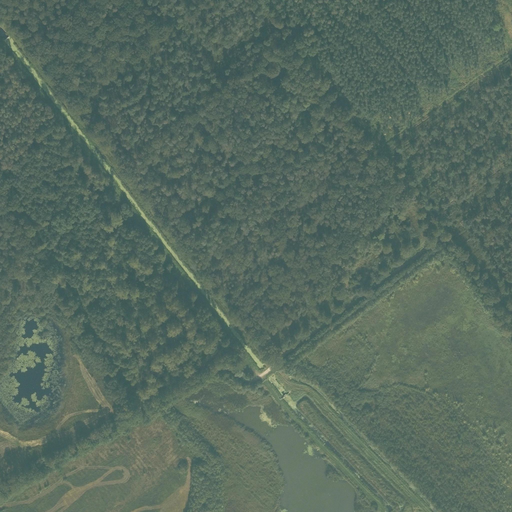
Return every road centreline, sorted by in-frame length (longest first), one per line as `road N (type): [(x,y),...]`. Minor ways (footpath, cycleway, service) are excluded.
road 1 (track): [(442,234),(259,377),(212,366),(0,488)]
road 2 (track): [(0,40),(259,377)]
